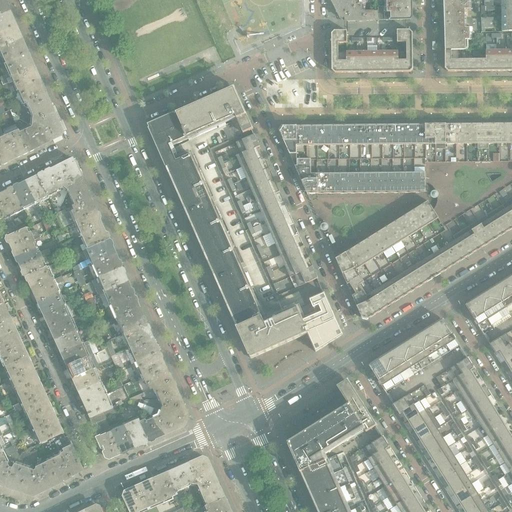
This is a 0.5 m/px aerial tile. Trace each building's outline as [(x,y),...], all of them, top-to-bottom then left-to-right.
[(0,34),(16,27),(10,14),(4,0),(2,0),(0,1),(0,34)] [(363,10),(362,4),(361,0),(338,0),(332,3),(340,19),(343,17),(345,19),(345,22),(378,21),(378,11),(377,11),(365,11),(363,10)] [(412,16),(411,0),(384,0),(385,0),(384,0),(384,7),(382,7),(377,7),(377,11),(378,11),(378,21),(408,20),(412,16)] [(443,0),(444,20),(466,19),(471,19),(471,9),(470,0),(443,0)] [(511,14),(511,6),(501,6),(501,15),(511,14)] [(511,22),(511,14),(501,15),(501,23),(511,22)] [(466,27),(466,19),(444,20),(445,50),(464,50),(467,50),(467,40),(471,40),(471,27),(466,27)] [(511,31),(511,22),(501,23),(501,32),(511,31)] [(28,54),(22,41),(16,27),(0,34),(0,55),(2,55),(6,64),(28,54)] [(347,31),(334,31),(331,34),(331,52),(338,52),(338,43),(347,43),(347,31)] [(412,34),(409,31),(397,31),(397,43),(406,43),(406,52),(412,52),(412,34)] [(460,60),(451,60),(451,51),(445,51),(445,69),(447,72),(460,72),(460,60)] [(486,51),(486,60),(486,72),(496,72),(496,51),(486,51)] [(506,51),(496,51),(496,72),(506,72),(506,51)] [(346,61),(338,61),(338,52),(331,52),(331,70),(334,73),(346,73),(346,61)] [(346,52),(346,61),(346,73),(357,73),(357,52),(346,52)] [(367,52),(357,52),(357,73),(367,73),(367,52)] [(377,52),(367,52),(367,73),(377,73),(377,52)] [(387,52),(377,52),(377,73),(387,73),(387,52)] [(398,73),(398,61),(398,52),(387,52),(387,73),(398,73)] [(412,52),(406,52),(406,61),(398,61),(398,73),(409,73),(412,70),(412,52)] [(41,82),(34,68),(28,54),(6,64),(10,73),(5,75),(5,76),(0,77),(0,78),(3,86),(9,84),(14,82),(18,92),(41,82)] [(473,60),(460,60),(460,72),(473,72),(473,60)] [(486,60),(473,60),(473,72),(486,72),(486,60)] [(55,115),(47,95),(41,82),(18,92),(25,105),(28,104),(33,114),(49,116),(49,117),(55,115)] [(190,155),(179,160),(176,161),(169,145),(173,144),(225,121),(229,119),(231,123),(237,136),(238,136),(252,130),(235,91),(230,89),(151,124),(149,129),(250,359),(307,334),(315,352),(339,338),(341,331),(324,293),(315,297),(309,300),(310,303),(311,303),(258,326),(255,321),(261,318),(261,317),(190,155)] [(28,153),(61,136),(63,132),(55,115),(49,117),(49,116),(33,114),(33,116),(26,114),(25,122),(32,126),(32,128),(30,129),(19,134),(28,153)] [(488,140),(488,124),(477,125),(477,140),(488,140)] [(499,140),(499,124),(488,124),(488,140),(499,140)] [(509,140),(509,124),(499,124),(499,140),(509,140)] [(383,141),(383,125),(372,126),(372,142),(383,141)] [(394,141),(394,125),(383,125),(383,141),(394,141)] [(405,141),(404,125),(394,125),(394,141),(405,141)] [(415,141),(415,125),(404,125),(405,141),(415,141)] [(426,141),(426,125),(415,125),(415,141),(426,141)] [(435,141),(435,125),(426,125),(426,141),(435,141)] [(445,141),(445,125),(435,125),(435,141),(445,141)] [(455,141),(455,125),(445,125),(445,141),(455,141)] [(466,141),(466,125),(455,125),(455,141),(466,141)] [(477,140),(477,125),(466,125),(466,141),(477,140)] [(307,142),(307,126),(296,126),(296,127),(297,142),(307,142)] [(318,142),(318,126),(307,126),(307,142),(318,142)] [(329,142),(329,126),(318,126),(318,142),(329,142)] [(340,142),(340,126),(329,126),(329,142),(340,142)] [(351,142),(350,126),(340,126),(340,142),(351,142)] [(361,142),(361,126),(350,126),(351,142),(361,142)] [(372,142),(372,126),(361,126),(361,142),(372,142)] [(28,153),(19,134),(18,132),(5,138),(0,127),(0,159),(2,165),(28,153)] [(296,127),(283,127),(279,132),(289,155),(297,154),(297,142),(296,127)] [(259,146),(254,135),(236,143),(241,154),(236,156),(259,146)] [(511,210),(511,140),(509,140),(499,140),(488,140),(477,140),(466,141),(455,141),(445,141),(435,141),(426,141),(415,141),(405,141),(394,141),(383,141),(372,142),(361,142),(351,142),(340,142),(329,142),(318,142),(307,142),(297,142),(297,154),(289,155),(294,166),(311,166),(311,178),(318,178),(329,178),(339,178),(350,178),(361,178),(372,178),(383,177),(393,177),(403,177),(414,177),(425,177),(426,193),(428,202),(436,215),(427,221),(417,227),(408,233),(399,238),(391,244),(381,249),(372,255),(363,261),(354,267),(360,277),(347,285),(352,296),(362,290),(369,300),(377,295),(385,290),(393,285),(401,279),(410,274),(418,269),(426,264),(434,259),(442,254),(450,249),(458,244),(466,239),(475,234),(483,228),(491,223),(499,218),(507,213),(511,210)] [(264,157),(259,146),(236,156),(241,167),(264,157)] [(269,168),(264,157),(241,167),(246,178),(269,168)] [(81,176),(81,175),(76,161),(74,161),(73,161),(73,160),(38,177),(48,197),(50,201),(60,197),(56,190),(59,188),(69,191),(74,181),(81,178),(80,176),(81,176)] [(318,178),(311,178),(311,166),(294,166),(307,194),(318,194),(318,178)] [(274,179),(269,168),(246,178),(251,189),(274,179)] [(48,197),(38,177),(13,189),(23,209),(48,197)] [(383,193),(383,177),(372,178),(372,194),(383,193)] [(393,177),(383,177),(383,193),(393,193),(393,177)] [(404,193),(403,177),(393,177),(393,193),(404,193)] [(414,193),(414,177),(403,177),(404,193),(414,193)] [(426,193),(425,177),(414,177),(414,193),(426,193)] [(88,192),(89,191),(87,187),(85,186),(86,185),(85,185),(85,183),(84,179),(82,179),(81,179),(81,178),(74,181),(69,191),(75,206),(74,206),(76,212),(73,214),(76,222),(97,212),(97,210),(96,207),(94,206),(93,206),(87,192),(88,192)] [(329,194),(329,178),(318,178),(318,194),(329,194)] [(340,194),(339,178),(329,178),(329,194),(340,194)] [(350,194),(350,178),(339,178),(340,194),(350,194)] [(361,194),(361,178),(350,178),(350,194),(361,194)] [(372,194),(372,178),(361,178),(361,194),(372,194)] [(279,190),(274,179),(251,189),(256,200),(279,190)] [(0,220),(23,209),(13,189),(0,195),(0,220)] [(284,201),(279,190),(256,200),(260,211),(284,201)] [(288,212),(284,201),(260,211),(265,223),(288,212)] [(427,221),(436,215),(428,202),(418,208),(427,221)] [(427,221),(418,208),(409,213),(417,227),(427,221)] [(105,234),(99,220),(100,219),(101,218),(99,214),(98,214),(97,213),(98,212),(97,212),(76,222),(88,250),(110,240),(109,239),(109,238),(108,234),(106,233),(105,234)] [(293,223),(288,212),(265,223),(270,234),(293,223)] [(417,227),(409,213),(400,219),(408,233),(417,227)] [(511,220),(507,213),(499,218),(508,232),(511,229),(511,220)] [(508,232),(499,218),(491,223),(499,237),(508,232)] [(408,233),(400,219),(390,225),(399,238),(408,233)] [(298,234),(293,223),(270,234),(275,245),(298,234)] [(499,237),(491,223),(483,228),(491,242),(499,237)] [(390,225),(382,230),(391,244),(399,238),(390,225)] [(5,238),(19,232),(16,226),(7,230),(5,226),(1,228),(5,238)] [(491,242),(483,228),(475,234),(483,247),(491,242)] [(33,244),(36,242),(35,240),(40,238),(39,236),(36,230),(31,232),(32,233),(28,234),(26,229),(19,232),(5,238),(8,243),(9,244),(10,243),(17,257),(35,249),(33,244)] [(391,244),(382,230),(373,236),(381,249),(391,244)] [(303,245),(298,234),(275,245),(280,256),(303,245)] [(483,247),(475,234),(466,239),(475,252),(483,247)] [(381,249),(373,236),(364,242),(372,255),(381,249)] [(475,252),(466,239),(458,244),(467,257),(475,252)] [(122,265),(120,262),(119,262),(112,247),(113,245),(111,242),(110,241),(109,241),(110,240),(88,250),(87,250),(91,259),(86,262),(85,261),(80,264),(75,266),(75,267),(72,269),(74,272),(79,270),(81,269),(93,264),(100,278),(122,268),(121,268),(121,267),(122,265)] [(372,255),(364,242),(355,247),(363,261),(372,255)] [(467,257),(458,244),(450,249),(459,262),(467,257)] [(308,256),(303,245),(280,256),(285,266),(308,256)] [(363,261),(355,247),(345,253),(354,267),(363,261)] [(45,263),(43,258),(45,257),(51,254),(54,253),(52,249),(49,250),(49,249),(37,254),(35,249),(17,257),(26,277),(44,269),(42,264),(45,263)] [(459,262),(450,249),(442,254),(451,268),(459,262)] [(360,277),(354,267),(345,253),(335,259),(347,285),(360,277)] [(451,268),(442,254),(434,259),(442,273),(451,268)] [(313,267),(308,256),(285,266),(290,277),(313,267)] [(442,273),(434,259),(426,264),(434,278),(442,273)] [(434,278),(426,264),(418,269),(426,283),(434,278)] [(318,279),(313,267),(290,277),(290,278),(294,276),(299,287),(318,279)] [(53,281),(47,268),(44,269),(26,277),(28,282),(29,282),(33,290),(36,297),(35,298),(36,301),(38,302),(59,293),(64,290),(61,283),(64,282),(62,276),(53,281)] [(131,290),(124,275),(125,273),(124,270),(122,269),(122,268),(100,278),(112,307),(135,296),(134,296),(134,295),(133,295),(134,294),(133,290),(131,290)] [(426,283),(418,269),(410,274),(418,288),(426,283)] [(79,270),(74,272),(73,273),(80,287),(86,285),(79,270)] [(418,288),(410,274),(401,279),(410,293),(418,288)] [(511,277),(502,283),(511,298),(511,277)] [(410,293),(401,279),(393,285),(402,298),(410,293)] [(511,304),(511,298),(502,283),(493,288),(506,308),(511,304)] [(402,298),(393,285),(385,290),(394,303),(402,298)] [(506,308),(493,288),(484,294),(496,314),(506,308)] [(377,313),(369,300),(362,290),(352,296),(354,301),(361,317),(368,319),(377,313)] [(394,303),(385,290),(377,295),(385,308),(394,303)] [(93,298),(91,292),(83,296),(86,301),(92,298),(93,298)] [(70,319),(59,293),(38,302),(39,303),(38,305),(39,307),(41,308),(47,322),(47,324),(48,327),(50,327),(50,328),(70,319)] [(496,314),(484,294),(475,300),(487,320),(496,314)] [(385,308),(377,295),(369,300),(377,313),(385,308)] [(143,318),(137,303),(137,301),(136,298),(134,298),(135,297),(134,297),(135,296),(112,307),(125,334),(147,324),(146,324),(146,323),(147,322),(145,319),(143,318)] [(98,312),(92,298),(86,301),(92,315),(98,312)] [(71,308),(81,303),(79,300),(69,304),(71,308)] [(487,320),(475,300),(465,306),(475,321),(474,322),(476,325),(477,324),(483,335),(484,335),(478,325),(487,320)] [(13,325),(9,316),(7,310),(7,309),(6,306),(4,305),(4,304),(0,306),(0,337),(16,331),(15,330),(16,328),(14,325),(13,325)] [(82,344),(71,319),(70,319),(50,328),(50,330),(51,333),(53,333),(59,348),(59,349),(60,352),(61,353),(62,353),(82,344)] [(455,338),(453,334),(452,335),(443,320),(433,326),(446,346),(455,340),(461,349),(455,338)] [(156,346),(149,331),(150,330),(149,326),(147,326),(147,325),(147,324),(125,334),(137,363),(160,352),(159,352),(158,352),(159,350),(158,347),(156,346)] [(446,346),(433,326),(424,332),(437,352),(446,346)] [(97,328),(91,330),(95,338),(100,336),(97,328)] [(25,351),(21,342),(19,337),(19,335),(18,332),(16,332),(16,331),(0,337),(0,353),(6,367),(28,357),(27,356),(28,355),(26,351),(25,351)] [(437,352),(424,332),(415,337),(428,357),(437,352)] [(495,354),(511,343),(506,334),(490,344),(489,343),(489,344),(495,354)] [(428,357),(415,337),(406,343),(418,363),(428,357)] [(93,354),(87,342),(82,344),(62,353),(62,354),(61,356),(63,358),(64,359),(71,373),(70,375),(71,378),(73,378),(73,379),(94,369),(88,357),(93,354)] [(505,361),(511,355),(511,342),(511,343),(495,354),(496,355),(500,352),(505,361)] [(418,363),(406,343),(397,349),(409,369),(418,363)] [(115,355),(111,344),(106,346),(111,357),(115,355)] [(409,369),(397,349),(387,354),(400,375),(409,369)] [(168,374),(162,359),(162,358),(161,354),(159,354),(159,353),(160,352),(137,363),(136,363),(146,387),(148,386),(151,391),(153,390),(173,381),(170,375),(168,374)] [(400,375),(387,354),(378,360),(391,380),(400,375)] [(39,382),(40,381),(38,377),(37,377),(34,370),(30,363),(31,361),(29,358),(28,357),(6,367),(18,393),(40,382),(39,382)] [(456,378),(473,368),(467,358),(466,358),(466,359),(450,369),(456,378)] [(391,380),(378,360),(369,366),(378,381),(377,382),(379,385),(380,385),(387,396),(388,395),(382,386),(391,380)] [(475,379),(470,371),(474,369),(473,368),(456,378),(452,380),(458,390),(475,379)] [(105,395),(94,369),(73,379),(74,379),(73,381),(74,384),(76,384),(82,399),(82,400),(83,403),(85,404),(93,400),(105,395)] [(115,369),(105,373),(107,379),(117,375),(115,369)] [(460,401),(481,388),(475,379),(458,390),(455,392),(460,401)] [(188,416),(177,392),(173,381),(153,390),(155,395),(157,394),(163,407),(161,412),(167,414),(175,431),(184,426),(186,423),(184,421),(187,420),(188,416)] [(51,408),(52,406),(50,403),(49,402),(42,388),(43,387),(41,383),(40,383),(40,382),(18,393),(29,418),(52,408),(51,408)] [(350,511),(326,457),(325,454),(364,430),(366,432),(376,426),(371,417),(369,414),(350,384),(343,382),(337,386),(338,388),(348,404),(288,442),(287,442),(300,471),(306,486),(313,500),(317,511),(350,511)] [(124,387),(116,390),(122,404),(130,401),(124,387)] [(466,410),(486,398),(481,388),(460,401),(466,410)] [(399,414),(415,403),(410,394),(394,404),(393,404),(392,404),(399,414)] [(112,409),(108,400),(105,395),(93,400),(85,404),(85,405),(85,407),(86,409),(88,410),(90,415),(89,416),(90,419),(112,409)] [(142,401),(140,395),(129,399),(139,404),(140,400),(142,401)] [(475,417),(492,407),(486,398),(466,410),(467,411),(470,409),(475,417)] [(408,421),(425,410),(419,401),(415,403),(399,414),(399,415),(403,413),(408,421)] [(175,431),(167,414),(161,412),(143,405),(141,408),(153,413),(151,418),(153,419),(147,422),(147,421),(145,421),(144,418),(143,419),(137,408),(134,410),(136,416),(148,442),(175,431)] [(22,412),(21,411),(22,410),(20,407),(14,410),(8,413),(11,418),(22,412)] [(106,418),(119,411),(117,408),(116,407),(112,409),(90,419),(92,424),(93,425),(105,419),(106,419),(106,418)] [(481,427),(498,416),(492,407),(475,417),(481,427)] [(60,428),(54,414),(54,412),(53,409),(51,408),(52,408),(29,418),(41,444),(63,434),(63,433),(63,432),(62,428),(60,428)] [(414,430),(434,417),(429,408),(425,410),(408,421),(414,430)] [(148,442),(136,416),(123,422),(109,428),(109,430),(120,454),(121,454),(148,442)] [(487,436),(504,425),(498,416),(481,427),(487,436)] [(420,439),(440,427),(434,417),(414,430),(420,439)] [(109,428),(105,419),(93,425),(92,424),(91,426),(95,434),(97,435),(99,434),(99,435),(109,430),(109,428)] [(461,434),(455,424),(451,426),(458,436),(461,434)] [(493,445),(510,435),(504,425),(487,436),(493,445)] [(442,438),(437,430),(441,428),(440,427),(420,439),(426,449),(442,438)] [(120,454),(109,430),(99,435),(100,437),(97,438),(103,452),(106,457),(111,459),(120,454)] [(498,455),(511,446),(511,438),(510,435),(493,445),(498,455)] [(62,448),(71,444),(68,436),(55,443),(57,448),(62,446),(62,448)] [(371,457),(388,446),(382,437),(365,447),(371,457)] [(431,458),(448,447),(442,438),(426,449),(431,458)] [(390,458),(385,450),(389,447),(388,446),(371,457),(367,459),(373,468),(390,458)] [(504,464),(511,458),(511,446),(498,455),(504,464)] [(82,469),(79,462),(73,447),(47,460),(58,484),(74,477),(74,476),(81,472),(82,469)] [(437,467),(454,456),(448,447),(431,458),(437,467)] [(1,452),(0,449),(0,465),(10,460),(5,449),(1,452)] [(58,484),(47,460),(36,465),(37,450),(30,453),(30,454),(26,472),(20,492),(34,497),(58,484)] [(0,485),(20,492),(26,472),(30,454),(23,453),(16,463),(10,460),(0,465),(0,485)] [(443,476),(460,466),(454,456),(437,467),(443,476)] [(224,498),(207,459),(203,458),(188,464),(192,475),(190,485),(198,488),(206,506),(224,498)] [(379,478),(396,467),(390,458),(373,468),(379,478)] [(189,490),(188,486),(189,485),(190,485),(192,475),(188,464),(153,480),(162,501),(172,497),(171,496),(177,493),(181,504),(183,509),(184,511),(187,504),(183,496),(186,495),(185,492),(189,490)] [(449,486),(466,475),(460,466),(443,476),(449,486)] [(384,487),(401,476),(396,467),(379,478),(384,487)] [(455,495),(471,484),(466,475),(449,486),(455,495)] [(387,498),(407,486),(401,476),(384,487),(381,489),(387,498)] [(148,508),(162,501),(153,480),(127,491),(127,492),(126,493),(125,497),(125,498),(124,498),(130,511),(139,511),(148,508)] [(460,504),(477,494),(471,484),(455,495),(460,504)] [(396,505),(413,495),(407,486),(387,498),(387,499),(391,497),(396,505)] [(465,511),(468,511),(483,503),(477,494),(460,504),(465,511)] [(400,511),(406,511),(419,504),(413,495),(396,505),(400,511)] [(230,511),(224,498),(206,506),(206,507),(205,508),(198,511),(230,511)] [(488,511),(483,503),(468,511),(488,511)]
